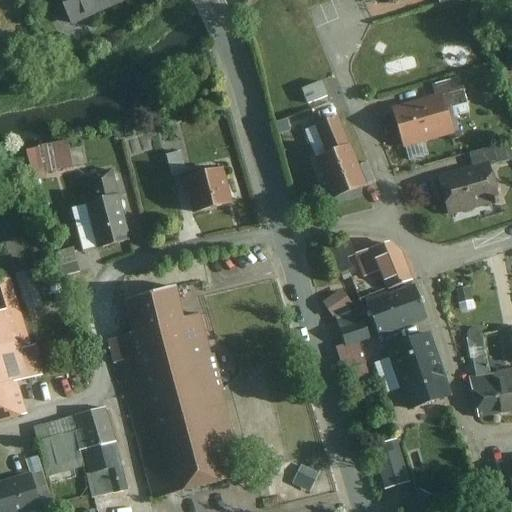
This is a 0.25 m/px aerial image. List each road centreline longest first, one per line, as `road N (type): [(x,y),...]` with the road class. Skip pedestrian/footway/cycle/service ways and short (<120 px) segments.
road 1 (residential): [(111,396),(97,316),(113,283),(188,252),(281,236)]
road 2 (residential): [(360,511),(281,236)]
road 3 (residential): [(281,236),(248,106),(207,0)]
road 4 (residential): [(511,434),(471,434),(423,272)]
road 5 (residential): [(401,219),(329,35)]
road 6 (residential): [(281,236),(401,219)]
